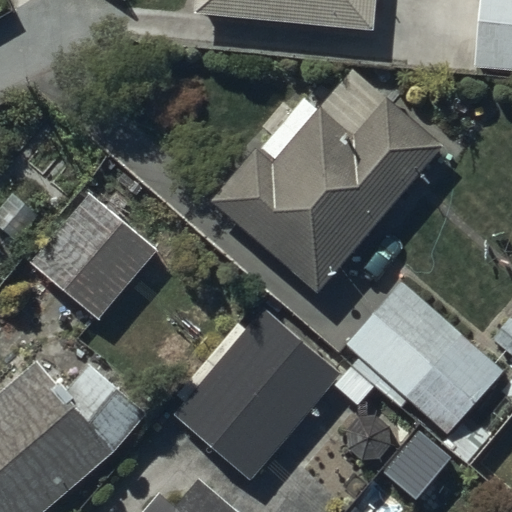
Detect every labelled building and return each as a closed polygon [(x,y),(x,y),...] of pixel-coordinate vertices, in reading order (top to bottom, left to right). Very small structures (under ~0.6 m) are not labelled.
[(372,19),(373,0),(194,0),(195,2),(372,19)] [(511,0),(474,0),(469,60),(511,64),(511,0)] [(314,288),(440,141),(349,65),(316,104),(302,92),(284,112),(279,108),(258,132),(264,136),(257,144),(253,141),(206,195),(314,288)] [(151,246),(84,189),(27,257),(94,314),(151,246)] [(503,371),(399,277),(343,340),(447,433),(503,371)] [(368,387),(344,366),(336,375),(260,307),(240,329),(232,323),(168,394),(177,402),(167,413),(244,481),(299,421),(309,430),(331,405),(319,394),(327,384),(352,406),(368,387)] [(31,359),(0,384),(0,511),(27,511),(104,450),(140,407),(84,356),(57,388),(31,359)] [(413,427),(378,465),(410,496),(446,458),(413,427)] [(231,511),(194,478),(170,505),(155,492),(136,511),(231,511)]
